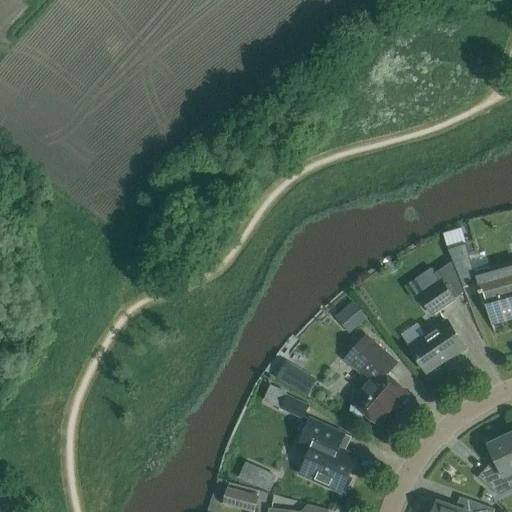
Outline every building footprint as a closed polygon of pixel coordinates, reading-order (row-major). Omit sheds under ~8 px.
[(462,228),(444,233),(448,249),(466,244),(462,228)] [(511,262),(474,273),(480,294),(484,293),(487,304),(486,304),(492,325),(511,319),(511,262)] [(441,279),(417,296),(433,318),(457,302),(441,279)] [(356,329),(368,318),(354,301),(341,312),(356,329)] [(451,359),(466,349),(447,321),(409,347),(419,361),(420,359),(429,371),(450,357),(451,359)] [(408,393),(386,374),(396,363),(391,358),(367,337),(347,360),(366,377),(367,384),(351,401),(353,402),(351,411),(357,417),(366,414),(377,423),(393,406),(395,408),(408,393)] [(276,378),(291,387),(307,397),(316,383),(300,374),(285,365),(276,378)] [(272,386),(265,401),(279,407),(286,393),(272,386)] [(302,420),(310,406),(287,395),(279,409),(302,420)] [(310,418),(301,440),(313,445),(302,469),(307,471),(310,478),(309,479),(342,494),(343,490),(346,492),(352,479),(349,478),(356,462),(344,456),(342,451),(342,450),(339,448),(345,434),(310,418)] [(511,435),(511,434),(489,445),(495,458),(478,478),(498,496),(511,489),(511,435)] [(247,464),(240,478),(269,491),(276,477),(247,464)] [(255,511),(260,496),(228,488),(223,505),(250,511),(255,511)] [(494,511),(495,509),(467,499),(463,511),(437,502),(436,505),(432,507),(430,511),(494,511)]
